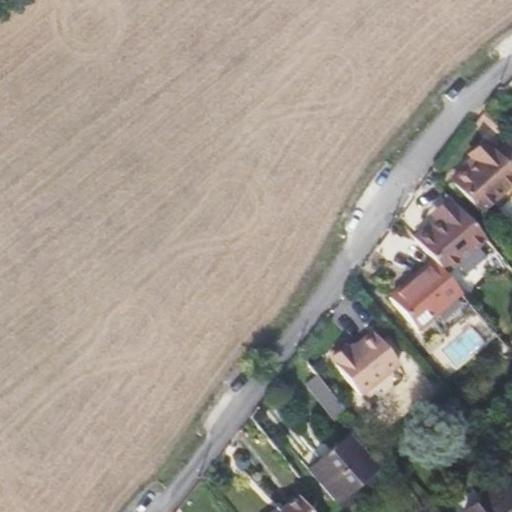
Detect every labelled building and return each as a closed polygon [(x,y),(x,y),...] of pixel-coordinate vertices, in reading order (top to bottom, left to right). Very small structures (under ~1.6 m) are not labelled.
[(511,174),(501,162),(492,152),(476,167),(479,170),(457,189),(483,219),(511,193),(511,174)] [(511,152),(501,162),(511,174),(511,152)] [(442,274),(483,238),(454,206),(452,208),(448,202),(430,218),(434,223),(424,232),(421,228),(410,237),(430,260),(442,274)] [(414,329),(457,291),(442,274),(430,260),(387,298),(414,329)] [(329,360),(356,395),(396,364),(367,328),(343,347),(344,348),(329,360)] [(338,426),(349,418),(313,372),(303,381),(338,426)] [(368,459),(344,428),(304,461),(329,491),(368,459)] [(511,511),(511,497),(500,482),(460,511),(511,511)] [(262,511),(308,511),(291,492),(273,506),(271,505),(262,511)]
